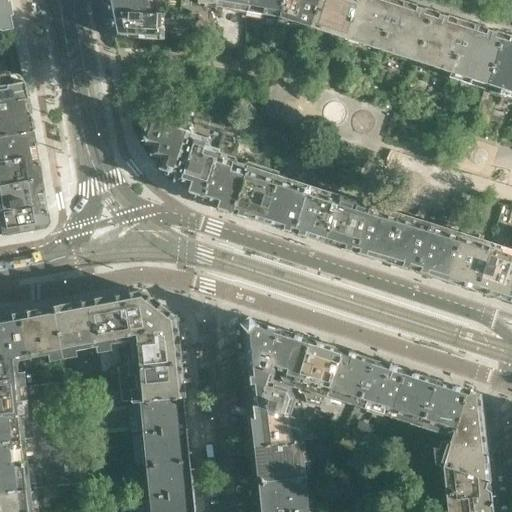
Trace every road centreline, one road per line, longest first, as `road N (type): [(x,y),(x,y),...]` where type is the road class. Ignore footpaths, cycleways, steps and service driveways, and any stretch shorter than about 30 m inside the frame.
road 1 (tertiary): [(511,336),(486,318),(211,228),(142,226)]
road 2 (tertiary): [(225,292),(508,380)]
road 3 (tertiary): [(142,226),(87,153),(58,0)]
road 4 (tertiary): [(0,290),(141,274),(225,292)]
road 5 (residential): [(225,292),(213,355),(229,511)]
road 6 (tertiary): [(142,226),(70,250),(0,261)]
